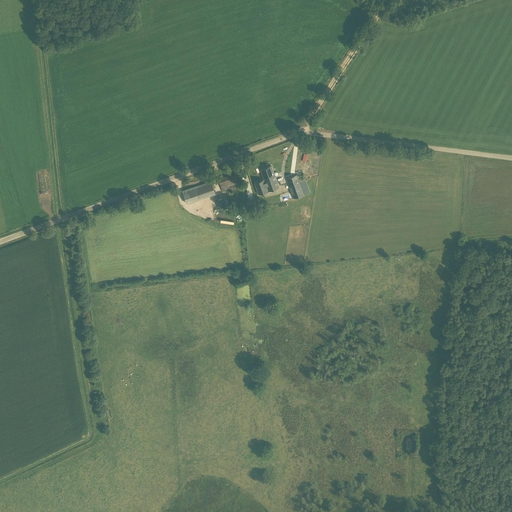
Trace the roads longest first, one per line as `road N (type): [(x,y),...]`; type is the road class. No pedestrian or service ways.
road 1 (tertiary): [(0,242),(298,133),(511,158)]
road 2 (track): [(386,0),(298,133)]
road 3 (track): [(0,487),(89,444),(94,417)]
